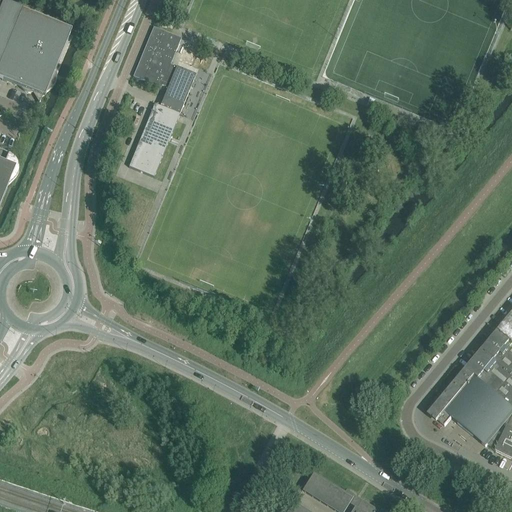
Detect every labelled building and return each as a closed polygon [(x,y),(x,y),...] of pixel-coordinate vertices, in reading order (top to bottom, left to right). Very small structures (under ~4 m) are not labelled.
[(56,77),(56,75),(56,73),(56,72),(68,42),(72,32),(21,11),(21,12),(5,5),(0,2),(0,57),(2,58),(0,63),(0,80),(21,90),(22,91),(23,92),(24,93),(25,94),(26,94),(27,94),(28,95),(29,95),(30,95),(31,95),(33,94),(34,94),(35,93),(36,93),(40,101),(38,105),(39,106),(40,103),(41,101),(43,99),(44,97),(45,96),(46,95),(48,93),(50,92),(51,90),(52,90),(53,88),(54,86),(55,85),(56,84),(56,83),(56,81),(56,80),(56,78),(56,77)] [(154,29),(134,78),(161,90),(163,87),(171,67),(174,59),(182,40),(171,36),(154,29)] [(179,61),(191,66),(201,43),(189,38),(179,61)] [(155,106),(129,169),(154,179),(169,144),(171,138),(178,122),(180,116),(196,77),(171,67),(163,87),(168,89),(161,108),(155,106)] [(122,136),(114,152),(118,155),(127,138),(122,136)] [(0,207),(9,186),(13,182),(14,181),(15,180),(16,179),(17,178),(17,177),(18,176),(18,174),(19,173),(19,172),(19,170),(19,168),(19,167),(19,166),(18,164),(18,163),(17,162),(17,161),(16,160),(15,158),(14,157),(13,156),(11,155),(9,154),(0,150),(0,151),(9,155),(5,164),(0,162),(0,207)] [(511,316),(498,333),(511,344),(511,316)] [(511,377),(511,344),(498,333),(482,353),(511,377)] [(511,377),(482,353),(466,372),(497,397),(511,378),(511,377)] [(511,417),(511,409),(497,397),(466,372),(428,418),(436,424),(438,422),(445,428),(451,420),(485,448),(487,446),(511,417)] [(496,453),(511,420),(511,417),(487,446),(496,453)] [(511,420),(496,453),(511,460),(511,420)] [(305,494),(333,511),(301,511),(296,508),(293,511),(377,511),(347,493),(345,496),(315,477),(305,494)]
